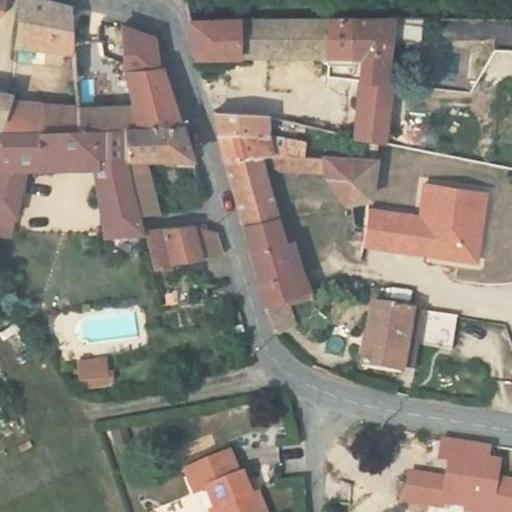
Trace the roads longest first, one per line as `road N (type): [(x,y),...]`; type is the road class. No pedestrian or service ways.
road 1 (tertiary): [(167,24),(252,320),(284,367),(311,389)]
road 2 (tertiary): [(311,389),(511,430)]
road 3 (track): [(284,367),(189,398),(90,414)]
road 4 (residential): [(317,511),(311,389)]
